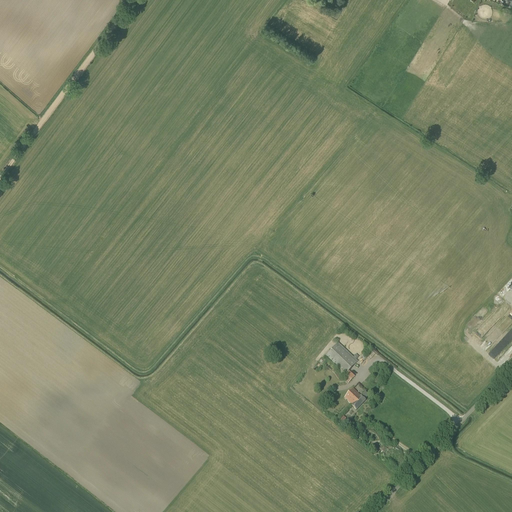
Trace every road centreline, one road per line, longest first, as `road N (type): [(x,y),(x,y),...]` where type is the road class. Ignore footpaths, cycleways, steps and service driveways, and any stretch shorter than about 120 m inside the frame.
road 1 (track): [(0,179),(134,0)]
road 2 (unclassified): [(377,511),(511,372)]
